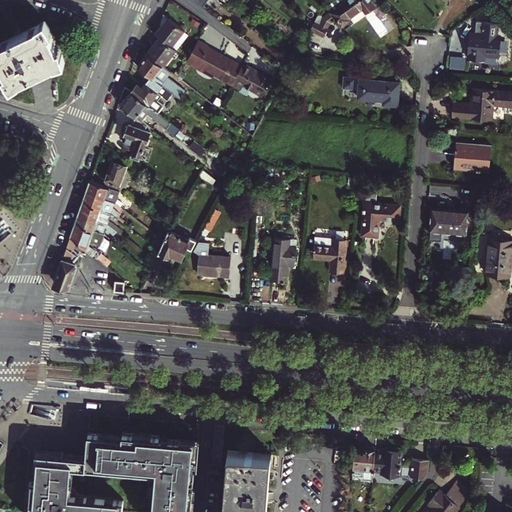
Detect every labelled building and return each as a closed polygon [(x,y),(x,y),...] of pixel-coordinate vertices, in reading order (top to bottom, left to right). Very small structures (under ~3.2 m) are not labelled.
[(330,12),(334,18),(340,26),(349,20),(348,18),(361,9),(363,11),(368,11),(375,6),(370,0),(346,0),(343,3),(340,0),(334,0),(326,6),(330,12)] [(319,24),(326,28),(329,21),(334,18),(330,12),(323,17),(319,24)] [(161,28),(156,35),(177,52),(182,45),(179,43),(186,34),(187,33),(163,14),(159,25),(161,28)] [(311,28),(310,30),(323,36),(327,29),(326,28),(319,24),(323,17),(319,14),(314,24),(311,28)] [(42,21),(0,42),(0,61),(11,85),(61,60),(42,21)] [(499,35),(495,35),(496,22),(482,21),(481,34),(469,33),(467,58),(483,59),(484,54),(497,55),(499,35)] [(189,36),(186,34),(179,43),(182,45),(189,36)] [(177,52),(156,35),(152,44),(154,46),(148,53),(165,67),(177,52)] [(198,67),(231,85),(241,67),(228,60),(226,62),(218,58),(219,56),(207,50),(209,48),(198,42),(186,64),(197,69),(198,67)] [(165,67),(148,53),(139,65),(151,75),(173,93),(181,99),(187,92),(168,76),(171,72),(165,67)] [(271,81),(242,66),(241,67),(231,85),(231,86),(241,91),(240,94),(247,98),(251,91),(262,98),(271,81)] [(352,89),(353,75),(342,74),(341,88),(352,89)] [(173,93),(151,75),(143,87),(138,83),(132,91),(158,112),(164,104),(158,100),(162,95),(168,100),(173,93)] [(400,80),(361,77),(359,98),(383,100),(383,103),(398,104),(400,80)] [(511,105),(511,91),(475,88),(473,104),(454,103),(453,116),(493,120),(494,104),(511,105)] [(122,104),(136,116),(142,120),(147,113),(167,128),(171,122),(158,112),(132,91),(122,104)] [(150,139),(147,138),(150,131),(145,130),(147,124),(142,120),(136,116),(133,125),(129,123),(128,125),(126,125),(124,131),(126,132),(125,134),(128,135),(125,143),(129,144),(133,146),(132,150),(129,156),(140,160),(146,143),(149,144),(150,139)] [(455,167),(484,169),(485,157),(491,158),(493,145),(457,142),(455,167)] [(113,161),(109,172),(107,173),(105,176),(106,179),(104,186),(120,192),(123,193),(125,187),(120,186),(127,167),(113,161)] [(104,186),(91,181),(87,190),(96,194),(95,195),(105,199),(107,194),(118,198),(120,192),(104,186)] [(87,190),(83,201),(102,208),(103,204),(114,208),(116,203),(105,199),(95,195),(96,194),(87,190)] [(366,190),(362,234),(377,235),(380,217),(394,219),(395,203),(376,201),(377,191),(366,190)] [(107,194),(105,199),(116,203),(118,198),(107,194)] [(102,208),(83,201),(79,212),(89,215),(88,217),(98,221),(100,216),(110,220),(112,213),(101,209),(102,208)] [(433,207),(431,229),(466,232),(468,210),(433,207)] [(114,209),(112,213),(118,218),(122,213),(120,211),(119,210),(114,209)] [(108,224),(98,221),(88,217),(89,215),(79,212),(76,222),(94,230),(105,234),(107,228),(116,236),(119,233),(108,224)] [(100,216),(98,221),(108,224),(110,220),(100,216)] [(76,240),(107,266),(110,263),(107,260),(108,259),(100,251),(89,243),(94,230),(76,222),(71,236),(76,240)] [(189,241),(170,231),(166,241),(160,252),(170,257),(171,254),(181,259),(187,247),(192,249),(197,240),(191,237),(189,241)] [(56,279),(60,286),(70,286),(80,259),(72,251),(76,240),(71,236),(56,279)] [(286,280),(288,263),(295,264),(296,245),(290,244),(290,238),(275,236),(271,279),(286,280)] [(316,237),(315,244),(333,246),(334,238),(316,237)] [(314,258),(332,259),(331,271),(345,272),(348,240),(334,238),(333,246),(315,244),(314,258)] [(511,260),(511,239),(491,238),(489,272),(511,274),(511,260)] [(209,243),(200,243),(193,254),(200,254),(198,272),(229,275),(231,258),(208,256),(209,243)] [(171,254),(170,257),(179,263),(181,259),(171,254)] [(115,280),(114,290),(124,291),(125,281),(115,280)] [(156,473),(153,509),(183,511),(193,511),(200,442),(162,438),(163,436),(123,432),(122,436),(88,433),(86,456),(85,466),(156,473)] [(373,470),(375,450),(375,447),(372,445),(367,445),(365,446),(363,446),(363,449),(355,448),(353,473),(361,474),(361,477),(372,478),(373,470)] [(381,470),(381,473),(425,476),(428,472),(430,458),(412,456),(411,464),(401,463),(402,450),(383,448),(383,451),(375,450),(373,470),(381,470)] [(260,511),(262,495),(263,484),(266,484),(269,454),(230,450),(224,511),(260,511)] [(72,455),(38,452),(35,481),(32,480),(29,511),(122,511),(123,500),(79,496),(70,484),(71,465),(72,455)] [(86,456),(72,455),(71,465),(85,466),(86,456)] [(453,511),(466,496),(449,482),(443,491),(440,488),(428,502),(431,505),(425,511),(453,511)]
